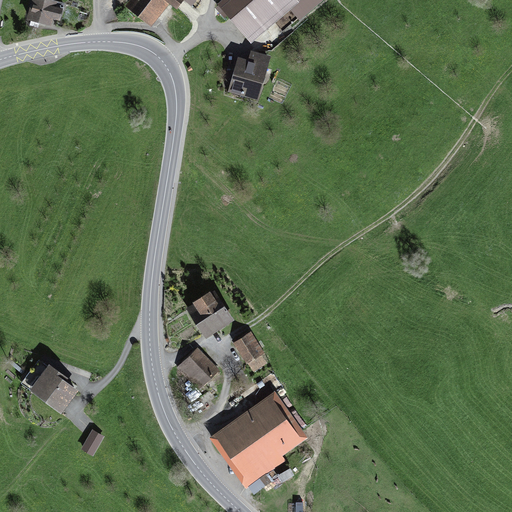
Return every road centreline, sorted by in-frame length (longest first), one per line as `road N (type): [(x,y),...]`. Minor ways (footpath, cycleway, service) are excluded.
road 1 (tertiary): [(0,59),(128,42),(160,58),(173,79),(176,117),(154,259),(150,362),(173,430),(241,511)]
road 2 (track): [(511,71),(438,175),(401,210),(348,242),(245,332),(150,362)]
